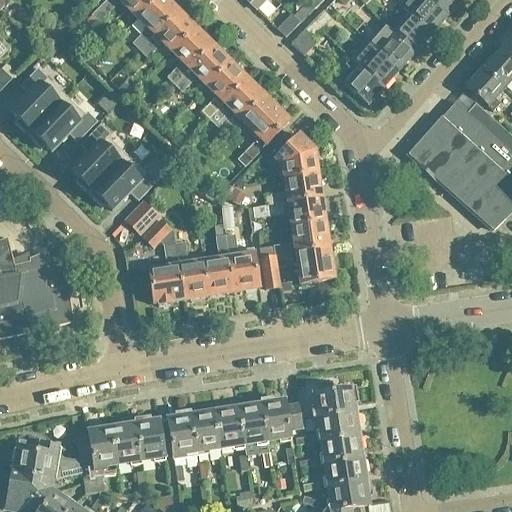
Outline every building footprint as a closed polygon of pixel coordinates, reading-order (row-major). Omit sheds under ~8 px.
[(156,0),(107,0),(86,22),(93,30),(119,3),(137,20),(156,0)] [(139,52),(178,13),(165,0),(156,0),(137,20),(147,30),(132,45),(139,52)] [(314,10),(323,0),(311,0),(308,4),(314,10)] [(446,18),(426,0),(424,0),(409,17),(430,36),(446,18)] [(426,0),(446,18),(461,0),(462,1),(463,0),(426,0)] [(300,25),(314,10),(308,4),(293,18),(300,25)] [(430,36),(409,17),(400,9),(385,27),(393,35),(414,54),(430,36)] [(171,54),(195,30),(178,13),(139,52),(147,59),(162,44),(171,54)] [(323,13),(312,23),(320,31),(330,21),(323,13)] [(300,25),(293,18),(291,16),(276,31),(285,40),(300,25)] [(64,34),(50,22),(39,35),(53,47),(64,34)] [(310,41),(320,31),(312,23),(302,34),(310,41)] [(414,54),(393,35),(385,27),(368,45),(377,53),(378,53),(398,72),(414,54)] [(174,86),(213,47),(195,30),(171,54),(181,64),(167,79),(174,86)] [(511,39),(499,54),(511,65),(511,39)] [(382,90),(398,72),(378,53),(377,53),(368,45),(367,44),(351,62),(362,71),(382,90)] [(206,88),(230,63),(213,47),(174,86),(182,93),(196,79),(206,88)] [(503,90),(511,80),(511,65),(499,54),(483,72),(503,90)] [(208,120),(247,80),(230,63),(206,88),(216,98),(202,113),(208,120)] [(14,124),(27,137),(66,98),(37,70),(20,87),(29,95),(11,114),(17,121),(14,124)] [(0,92),(11,81),(0,71),(0,92)] [(382,90),(362,71),(346,89),(345,88),(344,89),(367,109),(368,108),(367,107),(382,90)] [(503,90),(483,72),(467,90),(466,89),(465,90),(492,114),(500,105),(494,100),(503,90)] [(240,122),(265,98),(247,80),(208,120),(216,128),(231,113),(240,122)] [(85,116),(66,98),(27,137),(41,150),(44,147),(51,153),(68,136),(77,144),(97,123),(87,114),(85,116)] [(245,168),(290,123),(265,98),(240,122),(259,140),(238,161),(245,168)] [(511,139),(509,137),(477,105),(468,114),(457,102),(439,121),(440,122),(409,156),(408,156),(408,157),(492,232),(511,212),(511,139)] [(175,125),(165,135),(173,143),(183,132),(175,125)] [(88,196),(127,157),(107,138),(110,136),(100,126),(80,147),(89,156),(72,173),(78,180),(75,183),(88,196)] [(318,173),(314,151),(299,136),(275,160),(282,168),(284,179),(318,173)] [(127,157),(88,196),(102,209),(105,206),(112,212),(129,195),(138,203),(158,182),(148,173),(146,175),(127,157)] [(322,199),(318,173),(284,179),(286,193),(265,196),(267,207),(322,199)] [(234,191),(229,200),(241,206),(246,196),(234,191)] [(322,199),(267,207),(252,209),(254,220),(289,214),(292,229),(325,224),(322,199)] [(139,236),(157,218),(143,204),(125,222),(139,236)] [(231,209),(221,210),(222,221),(233,220),(231,209)] [(184,302),(176,245),(174,234),(161,222),(143,240),(153,249),(159,243),(163,247),(166,268),(148,271),(153,307),(157,306),(157,308),(172,306),(172,304),(184,302)] [(329,249),(325,224),(292,229),(294,244),(259,249),(261,260),(275,257),(329,249)] [(259,290),(254,255),(238,257),(235,236),(225,238),(234,294),(259,290)] [(234,294),(225,238),(215,239),(218,260),(203,262),(209,298),(234,294)] [(0,341),(29,334),(73,324),(66,280),(41,255),(29,261),(25,261),(25,265),(13,267),(7,240),(0,242),(0,341)] [(209,298),(203,262),(188,265),(185,244),(176,245),(184,302),(209,298)] [(334,272),(333,265),(331,263),(329,249),(275,257),(277,269),(297,266),(300,286),(334,281),(333,274),(334,272)] [(280,289),(277,269),(275,257),(261,260),(265,291),(280,289)] [(353,414),(351,404),(355,403),(353,391),(349,392),(349,390),(314,395),(316,408),(311,409),(313,420),(317,420),(317,419),(353,414)] [(291,443),(285,409),(284,403),(274,405),(273,401),(261,403),(262,406),(261,407),(266,443),(278,441),(279,445),(291,443)] [(266,443),(261,407),(251,408),(250,405),(238,407),(239,410),(237,410),(243,446),(255,445),(256,448),(267,446),(266,443)] [(244,450),(243,446),(237,410),(227,412),(227,409),(215,410),(216,414),(214,414),(219,450),(232,448),(232,452),(244,450)] [(219,450),(214,414),(212,415),(212,411),(200,413),(200,416),(189,418),(195,454),(196,458),(208,456),(207,452),(219,450)] [(356,437),(355,427),(358,427),(356,415),(353,415),(353,414),(317,419),(317,420),(319,431),(315,432),(317,444),(321,443),(356,437)] [(195,454),(189,418),(188,418),(188,415),(177,417),(177,420),(166,422),(172,462),(184,460),(183,456),(195,454)] [(165,463),(158,423),(148,424),(147,421),(136,423),(136,426),(134,427),(140,463),(152,461),(153,465),(165,463)] [(140,463),(134,427),(125,428),(124,425),(112,427),(113,430),(111,430),(117,467),(129,465),(129,469),(141,467),(140,463)] [(117,467),(111,430),(109,430),(109,427),(97,429),(97,432),(87,434),(88,440),(93,474),(105,472),(104,469),(117,467)] [(360,461),(359,451),(362,450),(360,438),(357,439),(356,437),(321,443),(322,454),(318,455),(320,467),(324,467),(324,466),(360,461)] [(93,474),(88,440),(76,442),(79,464),(81,476),(82,476),(84,476),(93,474)] [(13,473),(51,481),(55,481),(81,476),(79,464),(55,460),(57,449),(18,442),(16,452),(13,451),(11,464),(14,465),(13,473)] [(294,464),(292,451),(285,452),(287,465),(294,464)] [(270,468),(268,455),(261,456),(263,469),(270,468)] [(247,472),(245,458),(238,459),(240,473),(247,472)] [(364,484),(362,474),(366,473),(364,461),(360,462),(360,461),(324,466),(324,467),(326,478),(322,478),(324,491),(328,490),(364,484)] [(313,468),(312,462),(298,464),(299,470),(313,468)] [(206,478),(204,465),(198,466),(200,479),(206,478)] [(182,482),(180,468),(174,469),(176,483),(182,482)] [(49,492),(51,481),(13,473),(11,473),(11,476),(8,477),(7,485),(9,487),(7,496),(4,510),(14,511),(38,511),(44,503),(55,496),(49,492)] [(143,473),(136,474),(140,499),(148,501),(143,473)] [(84,476),(85,486),(95,484),(95,481),(93,474),(84,476)] [(103,494),(101,480),(95,481),(95,484),(95,485),(97,495),(103,494)] [(284,480),(275,482),(276,491),(285,490),(284,480)] [(320,490),(319,483),(303,485),(305,493),(320,490)] [(95,484),(85,486),(87,495),(96,494),(95,485),(95,484)] [(368,508),(366,497),(369,497),(368,484),(364,485),(364,484),(328,490),(330,505),(326,506),(327,511),(361,511),(361,509),(368,508)] [(246,493),(242,494),(244,510),(252,508),(250,493),(246,493)] [(67,511),(73,504),(66,499),(64,502),(55,496),(44,503),(38,511),(67,511)] [(93,511),(96,511),(104,501),(98,497),(90,509),(93,511)] [(315,509),(317,503),(303,499),(301,504),(315,509)] [(173,511),(172,502),(160,504),(161,511),(173,511)]
